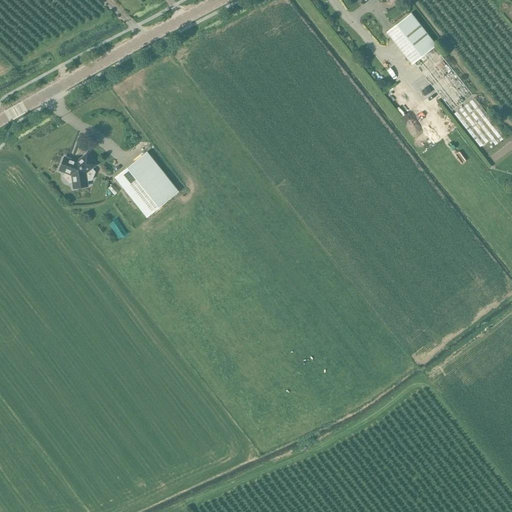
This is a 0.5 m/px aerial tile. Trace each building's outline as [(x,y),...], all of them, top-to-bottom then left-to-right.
[(411,14),(387,32),(412,65),(436,46),(411,14)] [(451,111),(472,95),(435,49),(414,65),(451,111)] [(480,147),(490,139),(495,146),(505,138),(500,132),(474,98),(454,114),(480,147)] [(147,152),(115,177),(147,217),(179,192),(147,152)] [(68,184),(73,183),(74,188),(88,186),(87,181),(92,180),(95,172),(92,168),(96,165),(87,154),(77,162),(64,157),(59,170),(64,172),(63,177),(68,184)]
